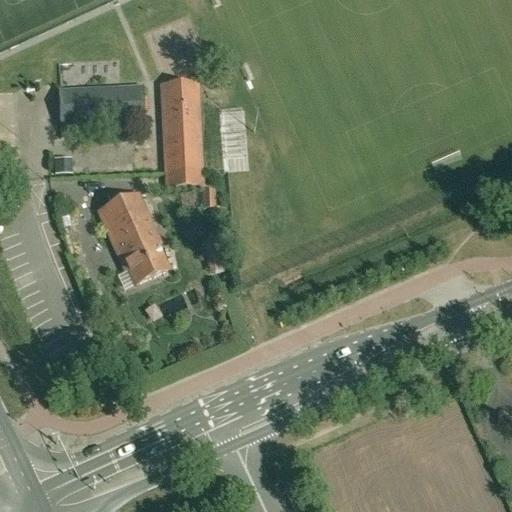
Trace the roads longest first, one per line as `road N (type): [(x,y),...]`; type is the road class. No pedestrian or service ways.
road 1 (residential): [(132,413),(440,276)]
road 2 (tertiary): [(235,443),(474,336)]
road 3 (tertiary): [(457,307),(219,408)]
road 4 (tertiary): [(219,408),(29,492)]
road 5 (tertiary): [(81,511),(235,443)]
